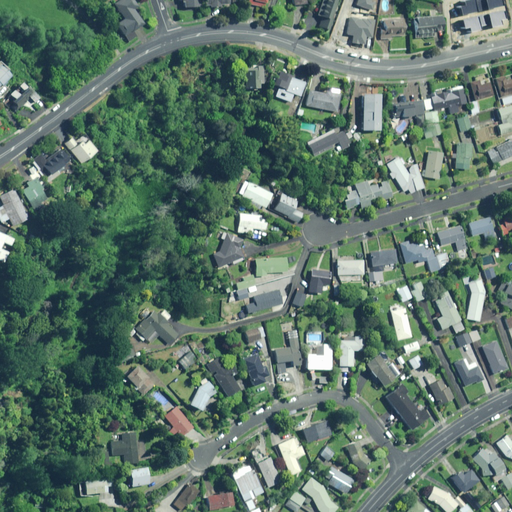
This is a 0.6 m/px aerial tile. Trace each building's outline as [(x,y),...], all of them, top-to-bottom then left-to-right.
[(137,7),(132,0),(118,0),(112,4),(122,19),(114,25),(126,43),(136,37),(132,31),(142,24),(132,9),(137,7)] [(336,0),(321,0),(316,16),(321,18),(317,27),(328,31),(332,20),(330,19),(336,0)] [(497,22),(492,6),(453,18),(457,33),(480,26),(480,27),(497,22)] [(418,11),(411,11),(412,18),(409,19),(411,39),(432,37),(432,31),(440,30),(439,17),(419,18),(418,11)] [(374,13),(364,12),(363,22),(354,20),(355,14),(347,12),(344,33),(362,35),(361,41),(371,43),(373,31),(371,31),(374,13)] [(380,19),(381,26),(377,26),(377,32),(381,32),(381,33),(401,33),(401,18),(380,19)] [(12,74),(0,63),(0,85),(2,87),(6,83),(5,82),(12,74)] [(256,69),(244,68),(243,88),(259,89),(260,76),(256,76),(256,69)] [(287,75),(275,70),(270,85),(276,87),(272,97),(288,102),(291,94),(297,97),(302,83),(286,77),(287,75)] [(511,92),(511,77),(506,79),(505,77),(496,79),(500,95),(511,92)] [(475,100),(494,95),(490,81),(480,84),(479,79),(470,81),(475,100)] [(14,91),(6,98),(7,100),(3,104),(7,108),(8,107),(12,113),(28,99),(32,103),(38,98),(26,85),(16,94),(14,91)] [(465,103),(461,86),(449,89),(450,94),(446,94),(446,92),(434,95),(435,97),(422,101),(424,111),(431,109),(431,111),(446,107),(448,114),(457,112),(455,106),(465,103)] [(339,95),(308,89),(305,104),(336,110),(339,95)] [(381,128),(380,92),(362,93),(362,124),(362,128),(381,128)] [(511,102),(511,99),(511,96),(500,99),(501,105),(511,102)] [(296,111),(301,103),(296,99),(291,107),(296,111)] [(424,126),(422,114),(420,100),(391,104),(393,118),(413,115),(415,127),(424,126)] [(477,100),(469,102),(472,113),(479,111),(477,100)] [(511,104),(498,109),(501,120),(506,118),(508,122),(498,125),(501,134),(511,131),(511,104)] [(423,113),(425,124),(425,127),(429,126),(428,123),(437,122),(435,111),(423,113)] [(471,128),(467,114),(457,117),(461,132),(471,128)] [(440,134),(437,125),(421,129),(424,139),(440,134)] [(347,144),(349,143),(343,131),(334,135),(332,130),(305,143),(312,157),(332,147),(331,145),(337,142),(339,146),(335,148),(337,152),(348,146),(347,144)] [(359,137),(354,133),(350,138),(355,142),(359,137)] [(93,151),(83,137),(73,144),(69,138),(62,144),(77,164),(93,151)] [(511,138),(500,144),(499,142),(492,145),(493,149),(485,153),(491,166),(511,155),(511,138)] [(469,158),(470,145),(454,144),(453,169),(468,170),(469,158)] [(33,179),(39,174),(46,183),(58,174),(55,170),(66,162),(57,149),(42,159),(38,154),(29,161),(35,168),(28,173),(33,179)] [(438,178),(443,152),(428,150),(424,176),(438,178)] [(416,164),(411,165),(409,169),(410,173),(409,174),(398,156),(386,164),(391,172),(389,173),(392,178),(394,177),(404,191),(408,189),(411,193),(416,190),(424,187),(416,164)] [(31,178),(21,184),(22,187),(18,190),(30,210),(38,205),(37,203),(43,199),(37,190),(40,188),(34,178),(32,180),(31,178)] [(271,194),(242,180),(236,194),(264,208),(271,194)] [(391,197),(385,181),(367,187),(365,181),(352,185),(353,188),(342,191),(345,200),(342,201),(345,210),(358,205),(360,211),(369,208),(368,205),(391,197)] [(25,219),(11,189),(0,194),(0,205),(0,206),(0,221),(6,219),(10,226),(25,219)] [(296,202),(279,194),(275,201),(271,199),(266,209),(286,218),(296,223),(301,214),(292,209),(296,202)] [(259,216),(237,214),(235,233),(250,234),(251,229),(263,230),(264,220),(259,220),(259,216)] [(511,234),(511,214),(496,219),(500,237),(511,234)] [(493,240),(488,218),(466,224),(469,236),(481,233),(484,243),(493,240)] [(464,249),(458,226),(434,232),(438,247),(453,243),(455,252),(464,249)] [(237,250),(242,237),(237,235),(236,237),(223,233),(215,254),(228,258),(230,265),(241,260),(237,250)] [(0,261),(1,262),(5,252),(0,250),(0,244),(1,242),(8,245),(11,239),(0,234),(0,261)] [(435,270),(438,270),(434,256),(430,257),(428,250),(423,251),(422,246),(414,248),(413,244),(407,246),(406,242),(397,244),(403,264),(415,261),(416,263),(424,261),(428,272),(435,270)] [(394,263),(392,250),(369,253),(372,272),(366,273),(367,282),(381,280),(380,271),(381,271),(381,265),(394,263)] [(441,269),(442,268),(441,265),(447,264),(444,253),(434,256),(438,270),(441,269)] [(284,272),(283,258),(252,260),(253,277),(264,276),(264,273),(284,272)] [(361,281),(361,261),(336,261),(336,281),(361,281)] [(494,277),(491,267),(482,271),(485,280),(494,277)] [(328,272),(308,270),(306,292),(320,294),(321,285),(326,286),(328,272)] [(251,275),(241,278),(242,282),(232,284),(234,291),(254,286),(251,275)] [(483,291),(479,280),(466,284),(467,287),(469,294),(464,319),(476,321),(483,291)] [(425,298),(419,282),(411,285),(413,290),(410,291),(415,302),(425,298)] [(511,287),(504,283),(500,293),(503,294),(498,304),(511,311),(511,287)] [(411,298),(405,286),(395,290),(400,302),(411,298)] [(246,298),(244,289),(234,292),(236,300),(246,298)] [(245,314),(248,313),(249,318),(257,316),(256,311),(279,305),(276,291),(250,297),(252,303),(243,305),(245,314)] [(305,296),(294,292),(290,304),(300,308),(305,296)] [(455,309),(446,292),(431,299),(440,317),(434,320),(440,330),(450,325),(454,334),(464,329),(454,310),(455,309)] [(409,337),(403,309),(389,312),(396,341),(409,337)] [(139,342),(141,339),(147,345),(156,336),(166,345),(176,335),(162,322),(167,316),(160,310),(156,314),(153,312),(152,313),(149,310),(141,319),(139,318),(124,335),(127,338),(131,334),(139,342)] [(511,327),(511,316),(503,320),(506,329),(511,327)] [(258,339),(257,338),(262,337),(259,328),(255,329),(254,328),(242,331),(246,343),(258,339)] [(466,332),(470,342),(479,339),(474,329),(466,332)] [(298,365),(293,330),(286,331),(288,348),(271,349),(273,363),(289,362),(289,366),(298,365)] [(470,342),(466,332),(454,337),(458,348),(470,342)] [(359,336),(353,336),(352,342),(338,341),(337,366),(350,367),(351,351),(362,351),(362,341),(359,341),(359,336)] [(505,369),(494,341),(480,347),(491,375),(505,369)] [(418,349),(415,342),(401,347),(404,354),(418,349)] [(329,370),(329,345),(313,345),(313,355),(305,355),(304,369),(329,370)] [(132,356),(129,347),(118,350),(121,359),(132,356)] [(260,367),(255,354),(240,359),(251,387),(262,382),(261,378),(266,376),(263,366),(260,367)] [(393,378),(376,355),(362,366),(371,378),(373,377),(381,387),(393,378)] [(422,364),(416,355),(407,361),(413,370),(422,364)] [(466,365),(463,358),(452,363),(462,387),(473,382),(474,384),(482,380),(474,362),(466,365)] [(238,390),(222,362),(209,370),(216,382),(224,398),(238,390)] [(152,385),(133,366),(122,377),(141,396),(152,385)] [(285,376),(284,368),(275,369),(276,377),(285,376)] [(451,399),(442,379),(426,386),(436,406),(451,399)] [(213,393),(206,383),(197,387),(187,405),(199,411),(207,397),(213,393)] [(405,392),(399,384),(382,397),(408,431),(427,417),(421,409),(416,412),(403,394),(405,392)] [(190,428),(173,407),(162,416),(171,428),(167,431),(170,435),(175,432),(179,437),(190,428)] [(331,435),(326,420),(301,429),(306,443),(331,435)] [(133,441),(132,433),(119,434),(120,441),(106,442),(108,456),(120,455),(121,464),(148,462),(147,455),(144,456),(143,440),(133,441)] [(511,442),(505,434),(495,442),(505,455),(511,458),(511,442)] [(294,448),(290,440),(276,446),(288,476),(299,472),(293,458),(302,455),(298,446),(294,448)] [(361,455),(355,441),(343,446),(351,464),(359,470),(369,457),(364,453),(361,455)] [(333,453),(325,446),(317,454),(325,462),(333,453)] [(511,478),(508,473),(506,475),(504,476),(501,471),(503,470),(488,449),(483,452),(480,449),(469,457),(479,471),(480,477),(488,475),(493,483),(499,479),(506,490),(511,485),(511,478)] [(262,460),(257,450),(249,454),(254,465),(255,465),(266,488),(279,482),(267,458),(262,460)] [(104,462),(104,452),(96,453),(98,466),(107,466),(107,462),(104,462)] [(330,467),(324,477),(327,479),(325,483),(344,494),(352,481),(330,467)] [(145,484),(143,468),(126,471),(128,487),(145,484)] [(246,468),(240,471),(238,469),(228,473),(242,502),(261,493),(251,471),(248,472),(246,468)] [(478,480),(469,469),(461,475),(458,471),(450,476),(462,492),(478,480)] [(309,477),(301,487),(300,486),(297,490),(299,492),(300,490),(310,497),(316,511),(332,511),(337,508),(328,501),(323,488),(309,477)] [(113,478),(104,479),(76,482),(77,497),(93,496),(93,494),(105,493),(104,487),(114,486),(113,478)] [(199,492),(188,484),(172,504),(180,511),(184,506),(186,508),(199,492)] [(446,492),(433,485),(427,498),(437,502),(446,511),(449,511),(458,503),(446,492)] [(232,506),(229,492),(204,498),(207,511),(232,506)] [(304,499),(293,492),(288,499),(299,506),(304,499)] [(497,511),(507,505),(501,497),(489,506),(493,511),(497,511)] [(295,511),(298,508),(287,500),(283,505),(293,511),(295,511)] [(423,510),(414,502),(405,511),(426,511),(424,510),(423,510)]
